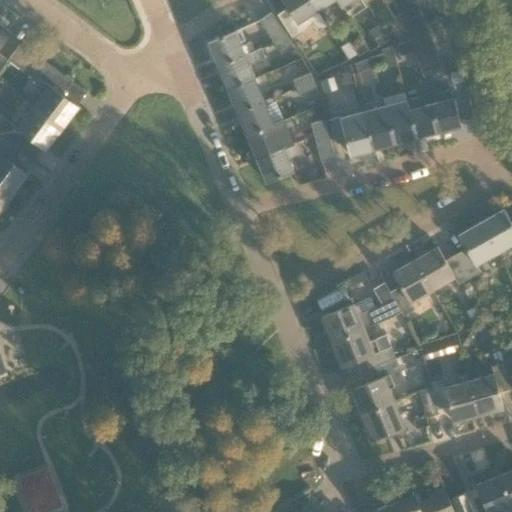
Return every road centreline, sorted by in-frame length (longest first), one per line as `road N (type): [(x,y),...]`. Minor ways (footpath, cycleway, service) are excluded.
road 1 (residential): [(237,210),(484,146),(496,178),(279,309)]
road 2 (residential): [(511,429),(345,474),(279,309)]
road 3 (residential): [(0,263),(137,82)]
road 4 (residential): [(237,210),(163,44)]
road 5 (residential): [(137,82),(27,0)]
